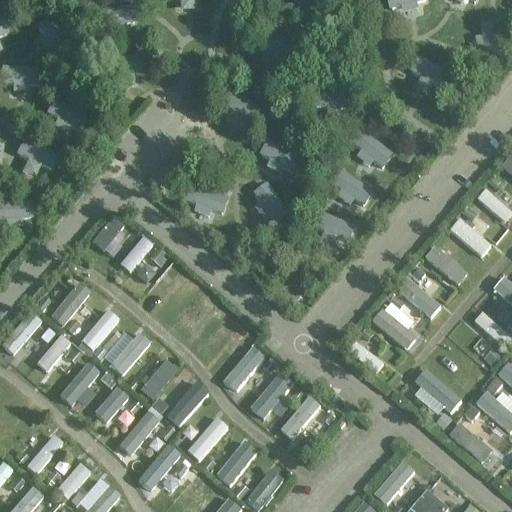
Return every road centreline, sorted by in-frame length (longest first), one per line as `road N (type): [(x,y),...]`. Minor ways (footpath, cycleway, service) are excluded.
road 1 (track): [(71,263),(180,351),(237,419),(323,491)]
road 2 (track): [(142,511),(113,467),(0,372)]
road 3 (track): [(396,392),(511,252)]
